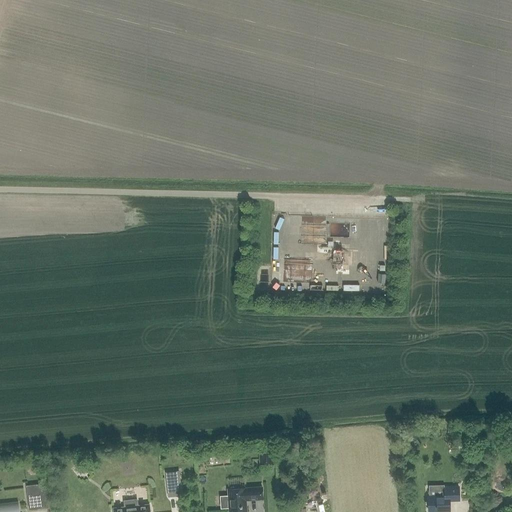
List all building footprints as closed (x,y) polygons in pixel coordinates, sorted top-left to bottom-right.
[(468,439),(457,440),(458,451),(469,450),(468,439)] [(261,463),(275,462),(274,450),(261,451),(261,463)] [(80,463),(73,470),(81,478),(88,472),(80,463)] [(180,480),(167,481),(167,487),(168,497),(180,496),(182,496),(181,486),(180,480)] [(28,488),(31,510),(48,508),(46,486),(28,488)] [(227,499),(225,501),(225,505),(227,506),(229,506),(229,508),(229,511),(246,511),(246,501),(263,500),(262,487),(228,490),(228,496),(229,499),(227,499)] [(429,497),(428,497),(429,511),(441,511),(447,511),(450,511),(450,501),(459,501),(459,488),(445,488),(445,496),(429,497)] [(137,506),(137,500),(124,501),(125,507),(113,509),(113,511),(149,511),(149,505),(137,506)] [(19,511),(18,502),(0,504),(0,511),(19,511)]
